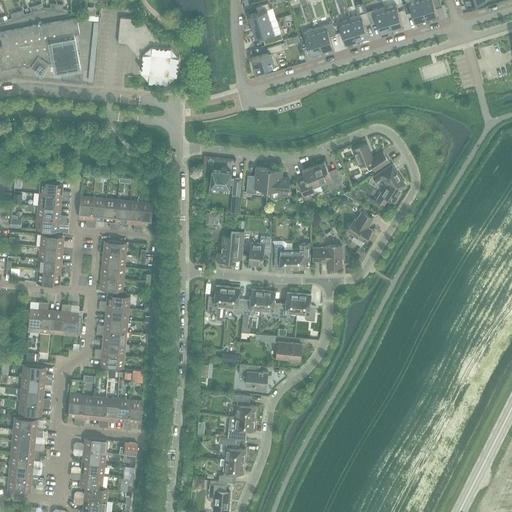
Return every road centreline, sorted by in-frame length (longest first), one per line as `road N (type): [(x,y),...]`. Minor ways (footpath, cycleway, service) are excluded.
road 1 (residential): [(366,266),(415,183),(394,137),(378,128),(294,157),(176,146)]
road 2 (residential): [(242,511),(274,397),(325,340),(328,281)]
road 3 (residential): [(164,511),(179,270)]
road 4 (residential): [(245,92),(249,105),(465,39)]
road 5 (residential): [(457,26),(245,92)]
road 6 (residential): [(176,121),(174,106),(149,102),(0,94)]
road 7 (residential): [(0,113),(176,121)]
road 8 (residential): [(57,430),(61,362),(86,358),(93,292)]
road 9 (residential): [(328,281),(179,270)]
road 10 (residential): [(179,270),(176,146)]
road 11 (residential): [(0,495),(54,497),(57,430)]
